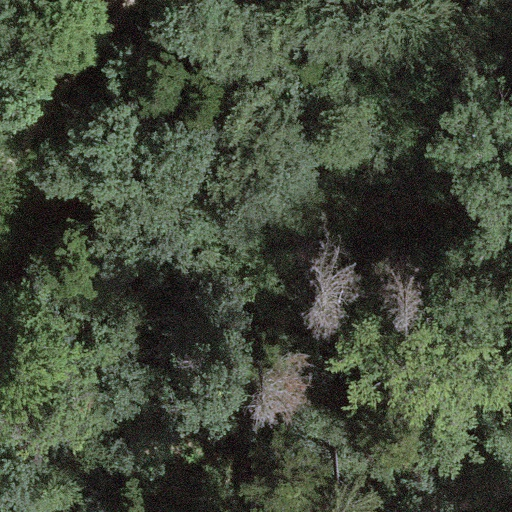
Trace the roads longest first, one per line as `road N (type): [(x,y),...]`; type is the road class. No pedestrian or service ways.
road 1 (track): [(0,176),(124,0)]
road 2 (track): [(396,511),(511,468)]
